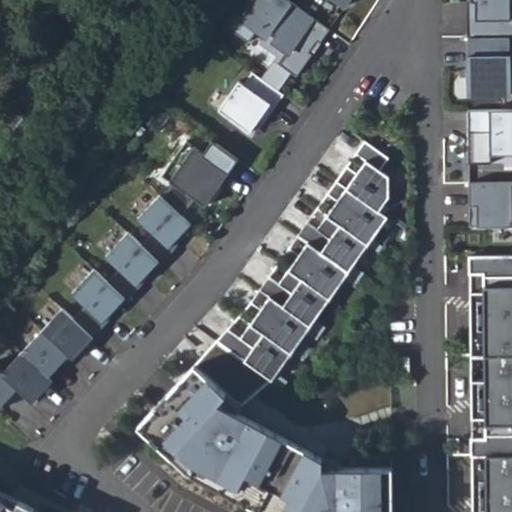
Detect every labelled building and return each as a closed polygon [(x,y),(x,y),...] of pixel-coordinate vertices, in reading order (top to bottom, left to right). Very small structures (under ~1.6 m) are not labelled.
[(322,41),(332,27),(294,0),(252,0),(250,4),(244,0),(243,0),(227,23),(251,39),(259,27),(268,33),(274,25),(282,30),(276,39),(290,49),(282,62),(299,74),(314,52),(311,49),(318,38),(322,41)] [(335,0),(358,9),(361,0),(335,0)] [(478,17),(477,0),(468,0),(469,17),(478,17)] [(469,35),(472,35),(511,35),(511,0),(477,0),(478,17),(469,17),(469,35)] [(511,35),(472,35),(472,54),(470,54),(470,93),(511,92),(511,52),(511,53),(511,35)] [(286,92),(255,69),(245,82),(240,79),(220,107),(252,129),(258,120),(263,124),(286,92)] [(511,107),(470,108),(470,131),(475,131),(475,138),(469,138),(470,162),(492,162),(492,153),(511,152),(511,107)] [(206,203),(239,156),(214,137),(205,150),(187,137),(163,172),(174,180),(195,195),(206,203)] [(218,338),(273,377),(278,370),(307,329),(316,317),(346,274),(354,262),(369,242),(373,236),(388,214),(380,209),(390,193),(390,174),(381,168),(390,155),(366,139),(357,151),(367,158),(359,171),(348,164),(329,191),(339,198),(319,227),(309,220),(291,246),(301,253),(281,281),(271,274),(252,301),(262,307),(242,335),(229,325),(218,338)] [(511,179),(470,180),(471,225),(511,224),(511,179)] [(195,195),(174,180),(164,194),(182,211),(195,195)] [(0,368),(0,403),(18,385),(33,399),(53,378),(49,374),(70,352),(74,356),(117,310),(114,308),(126,295),(129,297),(151,273),(148,270),(160,259),(163,261),(183,235),(180,233),(192,220),(182,211),(164,194),(161,191),(138,215),(154,230),(142,242),(128,229),(106,253),(120,266),(108,279),(95,266),(72,290),(87,304),(75,316),(64,305),(3,371),(0,368)] [(384,244),(373,236),(369,242),(380,250),(384,244)] [(511,511),(511,253),(472,253),(472,511),(511,511)] [(365,270),(354,262),(346,274),(357,282),(365,270)] [(327,324),(316,317),(307,329),(318,337),(327,324)] [(409,356),(398,357),(398,376),(409,376),(409,356)] [(270,511),(394,511),(393,462),(324,465),(323,455),(218,399),(227,390),(195,361),(138,422),(186,466),(270,511)] [(278,370),(273,377),(285,385),(289,378),(278,370)] [(244,412),(312,444),(320,428),(252,396),(244,412)] [(32,511),(35,508),(19,500),(16,506),(0,497),(0,511),(32,511)]
